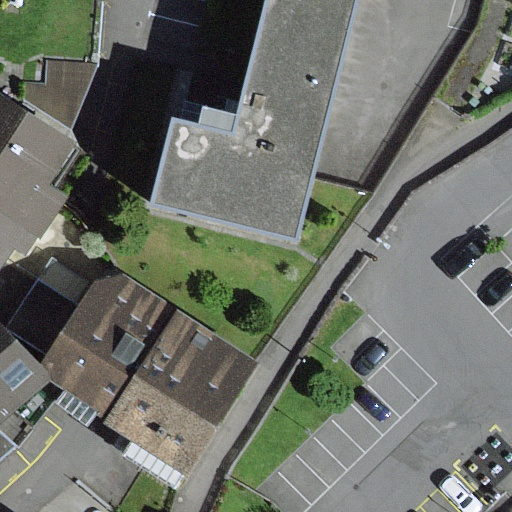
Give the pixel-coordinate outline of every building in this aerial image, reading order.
[(0,0),(0,194),(48,225),(81,183),(62,169),(91,125),(81,117),(47,93),(50,51),(103,56),(108,0),(0,0)] [(259,0),(224,149),(161,134),(140,220),(289,256),(351,0),(259,0)] [(81,117),(103,56),(50,51),(47,93),(81,117)] [(48,225),(0,194),(0,262),(4,266),(22,238),(35,246),(48,225)] [(130,267),(111,272),(90,304),(66,344),(54,362),(119,402),(183,301),(130,267)] [(66,344),(90,304),(47,278),(23,318),(66,344)] [(0,300),(0,399),(9,412),(57,373),(0,300)] [(268,353),(183,301),(119,402),(115,411),(141,428),(131,444),(189,480),(268,353)] [(0,399),(0,459),(30,431),(9,412),(0,399)]
